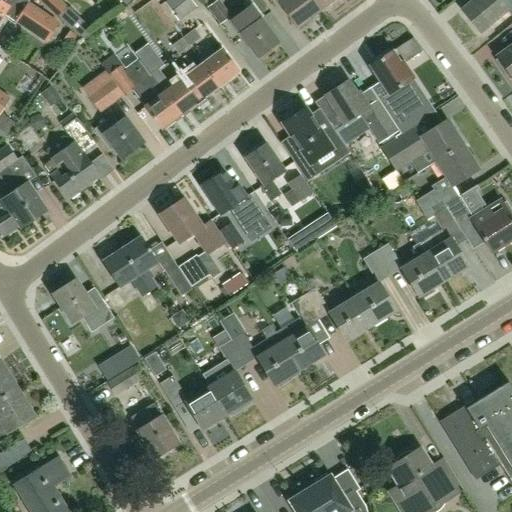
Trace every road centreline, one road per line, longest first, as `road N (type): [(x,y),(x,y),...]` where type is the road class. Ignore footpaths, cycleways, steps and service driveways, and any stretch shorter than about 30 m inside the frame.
road 1 (residential): [(5,288),(396,0)]
road 2 (residential): [(182,511),(511,309)]
road 3 (residential): [(143,511),(5,288)]
road 4 (residential): [(511,142),(404,0)]
